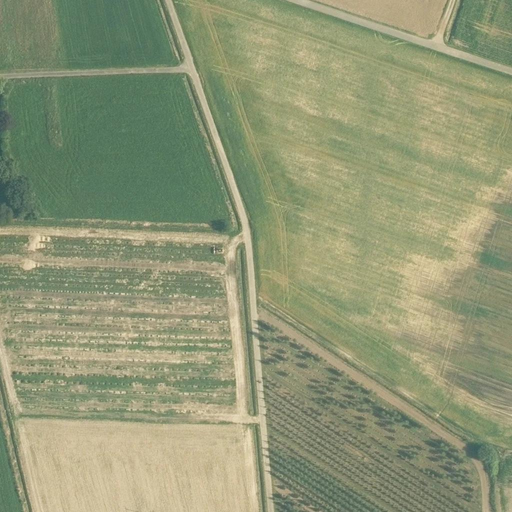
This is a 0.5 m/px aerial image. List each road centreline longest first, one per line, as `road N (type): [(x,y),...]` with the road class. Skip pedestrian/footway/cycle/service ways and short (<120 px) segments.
road 1 (track): [(270,511),(245,227),(169,0)]
road 2 (track): [(292,0),(511,72)]
road 3 (track): [(198,70),(0,77)]
